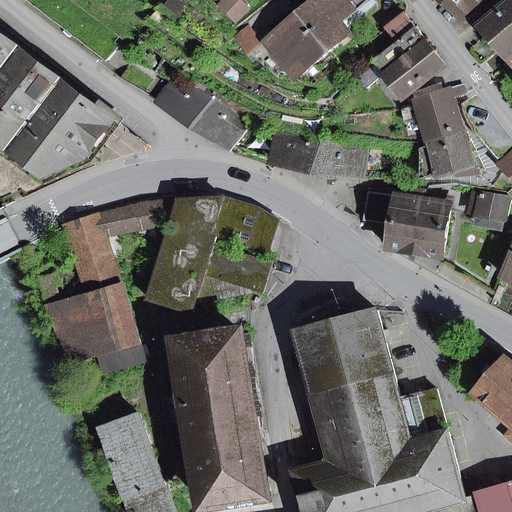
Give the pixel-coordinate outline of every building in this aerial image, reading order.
[(27,0),(108,62),(112,57),(125,40),(71,0),(27,0)] [(226,0),(222,5),(238,20),(249,9),(239,0),(226,0)] [(343,22),(357,10),(348,0),(317,0),(301,13),(332,51),(353,34),(343,22)] [(348,0),(357,10),(369,0),(348,0)] [(442,0),(465,19),(480,0),(442,0)] [(511,59),(511,58),(511,0),(510,0),(481,26),(510,60),(511,59)] [(332,51),(301,13),(266,42),(297,79),(332,51)] [(406,98),(447,65),(406,14),(366,46),(406,98)] [(236,37),(245,48),(257,38),(248,28),(236,37)] [(0,141),(45,177),(89,156),(117,121),(67,83),(64,87),(47,74),(45,72),(48,69),(0,31),(0,141)] [(215,137),(214,139),(232,147),(248,116),(177,75),(160,102),(215,137)] [(450,89),(453,98),(468,93),(464,85),(450,89)] [(453,98),(450,89),(418,99),(420,105),(404,110),(407,123),(423,118),(429,139),(463,128),(453,98)] [(421,148),(425,180),(442,179),(442,177),(456,171),(457,178),(478,175),(477,163),(474,164),(463,128),(429,139),(431,145),(421,148)] [(278,133),(276,162),(326,175),(332,146),(327,145),(278,133)] [(332,146),(326,175),(365,177),(366,141),(328,135),(327,145),(332,146)] [(511,154),(501,164),(511,174),(511,154)] [(411,198),(399,196),(394,225),(390,248),(445,257),(452,212),(453,205),(425,200),(427,191),(412,189),(411,198)] [(394,225),(399,196),(370,193),(366,221),(394,225)] [(455,196),(453,205),(452,212),(479,216),(509,221),(511,200),(511,197),(482,193),(481,200),(455,196)] [(206,276),(216,245),(218,238),(212,236),(224,198),(182,200),(149,202),(101,214),(108,236),(134,231),(174,224),(169,242),(150,300),(194,313),(206,276)] [(224,198),(212,236),(218,238),(269,253),(280,220),(261,209),(224,198)] [(125,286),(108,236),(101,214),(66,226),(89,295),(49,307),(72,364),(101,356),(105,373),(147,361),(125,286)] [(477,227),(507,231),(509,221),(479,216),(477,227)] [(134,231),(169,242),(174,224),(134,231)] [(216,245),(206,276),(264,294),(274,263),(216,245)] [(468,499),(450,432),(413,442),(402,398),(379,311),(298,332),(333,462),(297,472),(306,507),(307,511),(429,511),(468,502),(468,499)] [(209,506),(270,496),(244,333),(183,343),(185,361),(166,364),(176,426),(195,423),(209,506)] [(511,360),(508,357),(476,394),(511,425),(511,431),(508,436),(511,439),(511,360)] [(413,442),(450,432),(438,389),(402,398),(413,442)] [(103,428),(128,499),(166,486),(141,414),(103,428)] [(133,511),(176,511),(166,486),(128,499),(133,511)] [(468,502),(429,511),(511,511),(511,487),(468,499),(468,502)]
